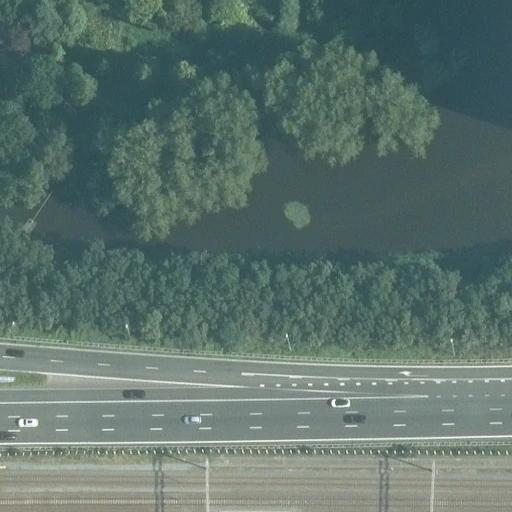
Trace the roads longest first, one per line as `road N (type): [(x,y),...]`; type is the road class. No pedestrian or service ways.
road 1 (motorway): [(511,415),(240,420)]
road 2 (motorway): [(240,420),(51,362),(0,357)]
road 3 (motorway): [(240,420),(0,424)]
